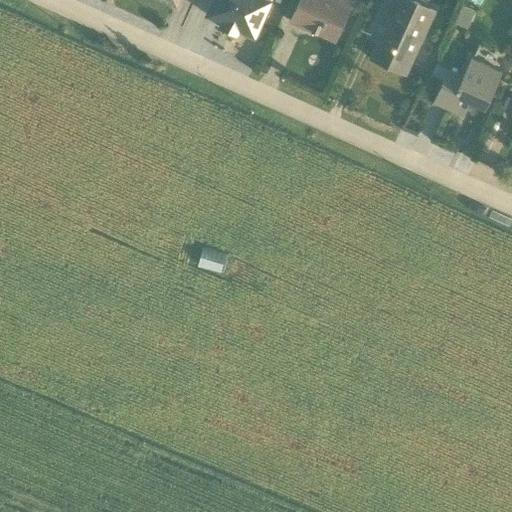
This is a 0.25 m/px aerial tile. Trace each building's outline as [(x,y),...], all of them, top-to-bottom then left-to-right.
[(210,0),(204,13),(221,21),(219,24),(236,31),(238,28),(254,35),(269,0),(210,0)] [(349,0),(297,0),(288,20),(335,42),(353,2),(349,0)] [(403,72),(431,8),(412,0),(381,0),(373,19),(385,24),(371,58),(403,72)] [(482,43),(476,55),(494,63),(499,51),(482,43)] [(484,108),(490,95),(499,99),(506,83),(497,79),(501,70),(470,56),(462,73),(448,67),(432,102),(461,115),(468,101),(484,108)] [(221,273),(229,255),(203,244),(196,262),(221,273)]
